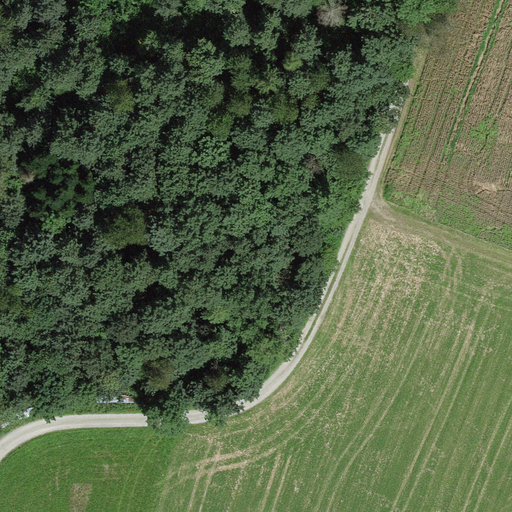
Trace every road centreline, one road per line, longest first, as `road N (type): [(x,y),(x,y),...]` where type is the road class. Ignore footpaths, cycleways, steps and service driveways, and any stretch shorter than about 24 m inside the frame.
road 1 (track): [(403,0),(409,32),(362,208),(307,324),(265,388),(221,412),(29,424),(0,442)]
road 2 (track): [(362,208),(511,260)]
